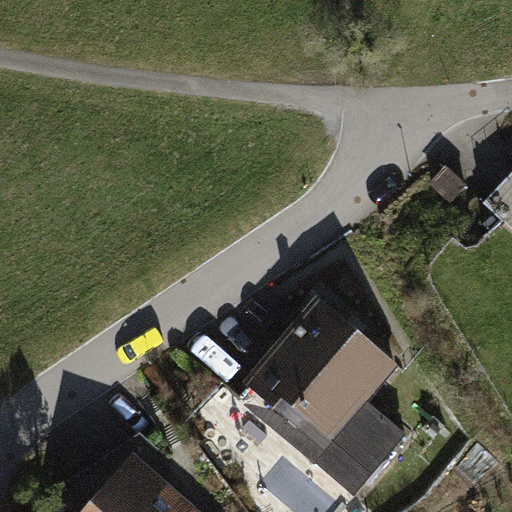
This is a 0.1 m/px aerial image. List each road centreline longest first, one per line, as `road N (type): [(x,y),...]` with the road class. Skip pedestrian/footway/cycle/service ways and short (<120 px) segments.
road 1 (residential): [(511,97),(415,112),(355,189),(8,432),(0,449)]
road 2 (track): [(0,55),(415,112)]
